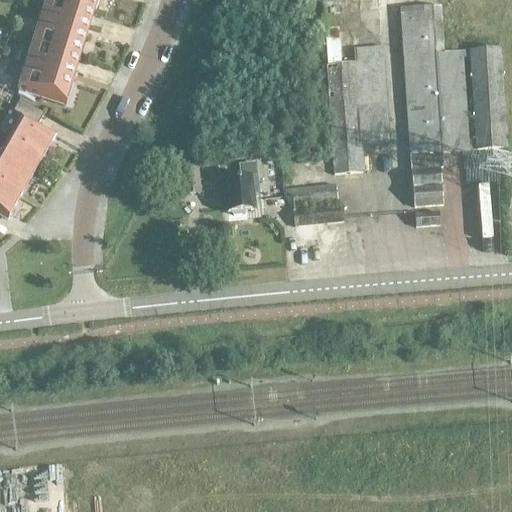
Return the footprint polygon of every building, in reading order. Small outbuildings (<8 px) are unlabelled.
[(65,108),(98,0),(47,0),(18,93),(65,108)] [(443,55),(441,8),(399,10),(400,16),(414,211),(443,208),(440,171),(443,171),(442,156),(469,154),(476,153),(476,154),(507,152),(500,50),(469,53),(475,142),(468,142),(462,54),(443,55)] [(383,49),(356,51),(353,52),(354,64),(340,65),(338,30),(323,31),(333,178),(364,175),(362,148),(389,146),(383,49)] [(43,159),(52,143),(55,137),(49,133),(38,127),(44,116),(20,102),(13,113),(20,117),(8,138),(43,159)] [(0,161),(31,179),(43,159),(8,138),(0,152),(0,161)] [(0,189),(19,200),(31,179),(0,161),(0,189)] [(198,164),(180,166),(183,196),(200,195),(198,164)] [(244,214),(256,213),(255,197),(260,197),(258,182),(264,182),(262,166),(256,167),(256,164),(238,166),(240,182),(223,183),(226,216),(231,216),(234,218),(242,218),(244,214)] [(378,185),(391,186),(391,170),(378,170),(378,185)] [(295,230),(344,225),(342,206),(337,207),(335,187),(283,192),(283,200),(292,209),(295,230)] [(11,215),(19,200),(0,189),(0,217),(0,218),(1,218),(7,221),(10,215),(11,215)] [(478,250),(489,250),(487,195),(476,195),(478,250)] [(439,214),(414,216),(415,231),(436,229),(440,229),(439,214)]
